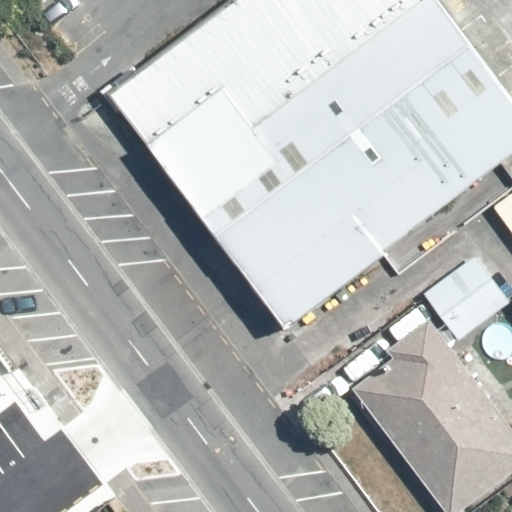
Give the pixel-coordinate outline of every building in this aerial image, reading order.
[(389,0),(179,0),(83,71),(199,217),(426,48),(389,0)] [(445,38),(202,220),(250,294),(499,110),(445,38)] [(511,304),(511,303),(471,250),(424,286),(466,340),(511,304)] [(467,511),(511,477),(511,418),(432,315),(350,379),(452,511),(467,511)] [(0,390),(19,377),(0,350),(0,390)]
